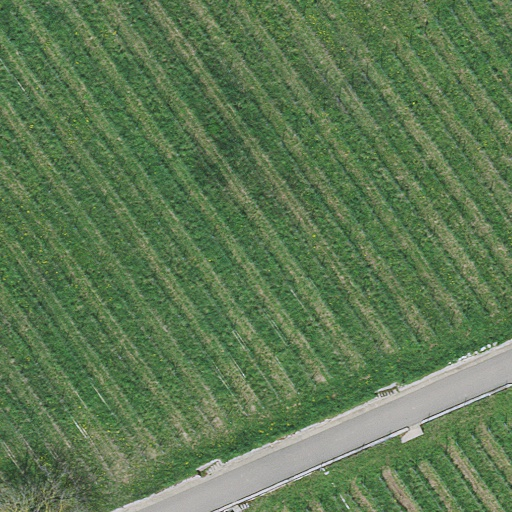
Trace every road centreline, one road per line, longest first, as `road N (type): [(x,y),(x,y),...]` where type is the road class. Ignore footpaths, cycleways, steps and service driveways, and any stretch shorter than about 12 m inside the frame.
road 1 (track): [(176,511),(511,366)]
road 2 (trunk): [(288,0),(0,186)]
